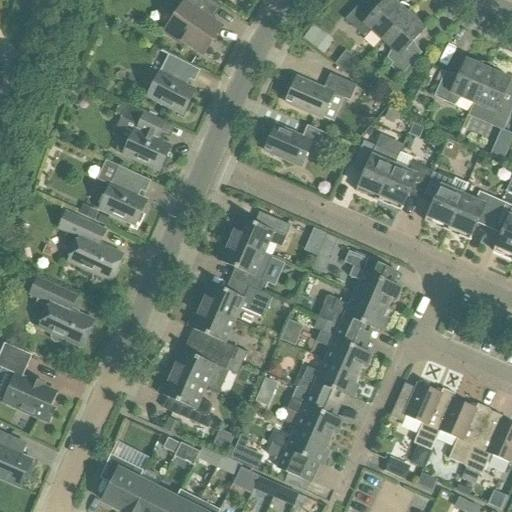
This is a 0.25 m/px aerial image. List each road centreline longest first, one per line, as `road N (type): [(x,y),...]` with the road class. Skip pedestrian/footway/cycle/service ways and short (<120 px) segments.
road 1 (residential): [(204,164),(55,511)]
road 2 (residential): [(446,272),(204,164)]
road 3 (residential): [(293,0),(255,53),(204,164)]
road 4 (residential): [(355,480),(417,344)]
